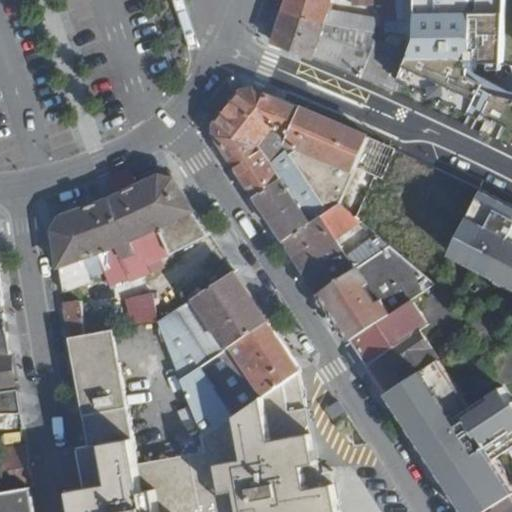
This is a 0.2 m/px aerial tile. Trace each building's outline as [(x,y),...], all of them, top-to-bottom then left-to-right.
[(324,24),(331,0),(288,0),(285,10),(324,24)] [(346,0),(347,12),(392,10),(392,0),(346,0)] [(507,76),(508,0),(474,0),(474,22),(489,23),(489,76),(507,76)] [(321,34),(324,24),(285,10),(274,42),(376,83),(384,60),(321,34)] [(346,204),(374,139),(256,90),(243,92),(220,125),(221,140),(288,242),(314,225),(270,162),(294,145),(297,150),(290,155),(330,214),(346,204)] [(476,111),(511,112),(511,96),(476,95),(476,111)] [(386,181),(399,151),(374,139),(346,204),(362,218),(381,179),(386,181)] [(212,237),(176,182),(159,177),(110,200),(65,215),(53,235),(64,295),(93,283),(92,278),(106,274),(110,284),(129,278),(131,282),(150,274),(147,267),(212,237)] [(511,205),(480,189),(452,254),(511,285),(511,205)] [(340,238),(366,221),(362,218),(346,204),(330,214),(314,225),(288,242),(320,290),(392,244),(385,238),(353,260),(340,238)] [(439,284),(392,244),(320,290),(345,327),(387,302),(374,282),(388,273),(418,298),(439,284)] [(270,323),(235,271),(196,298),(230,349),(232,348),(270,323)] [(0,346),(13,349),(0,272),(0,346)] [(157,323),(153,295),(126,298),(130,327),(157,323)] [(388,393),(440,358),(422,331),(430,325),(414,300),(353,340),(388,393)] [(83,323),(80,303),(65,305),(70,336),(98,332),(97,321),(83,323)] [(303,372),(270,323),(232,348),(265,398),(303,372)] [(0,381),(18,379),(13,349),(0,346),(0,381)] [(511,447),(511,400),(503,387),(472,407),(440,358),(388,393),(466,511),(483,511),(493,506),(507,497),(511,493),(511,488),(493,460),(511,447)] [(133,388),(129,364),(76,371),(80,396),(133,388)] [(234,418),(202,368),(182,381),(205,438),(234,418)] [(350,511),(346,486),(331,488),(323,433),(315,434),(303,372),(265,398),(234,418),(205,438),(207,455),(146,465),(133,388),(80,396),(90,453),(110,450),(115,482),(75,489),(78,511),(38,511),(35,486),(0,491),(0,511),(350,511)] [(0,491),(35,486),(28,444),(0,448),(0,453),(3,476),(0,476),(0,491)] [(511,511),(511,504),(507,497),(493,506),(495,510),(491,511),(511,511)]
